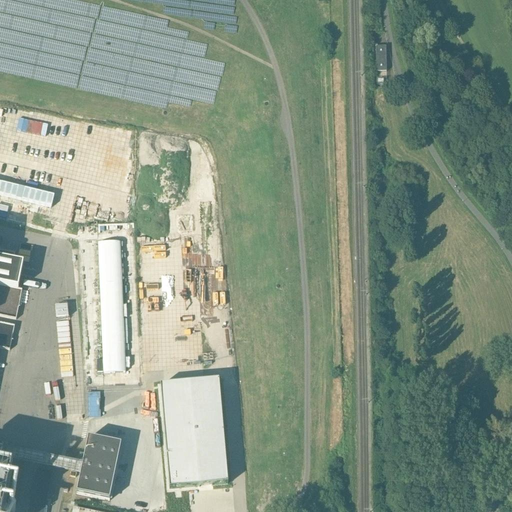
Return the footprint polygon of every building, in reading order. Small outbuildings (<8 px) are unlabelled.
[(376,47),(376,72),(386,72),(386,47),(376,47)] [(126,373),(120,243),(98,244),(103,361),(96,361),(97,373),(103,373),(103,374),(126,373)] [(0,348),(10,351),(15,327),(0,323),(0,316),(16,320),(22,291),(18,290),(23,265),(13,263),(15,255),(0,252),(0,348)] [(67,306),(55,307),(56,319),(68,318),(67,306)] [(221,385),(160,390),(169,490),(229,485),(221,385)] [(88,439),(77,495),(109,501),(121,446),(88,439)] [(0,463),(0,511),(3,511),(4,511),(13,467),(0,463)] [(42,495),(45,493),(48,476),(39,475),(36,491),(38,494),(37,498),(41,498),(42,495)]
